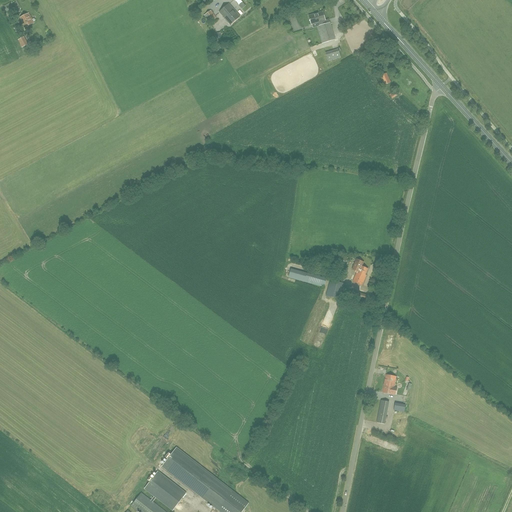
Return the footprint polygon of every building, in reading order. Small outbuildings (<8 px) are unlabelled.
[(230,25),(240,17),(229,4),(219,13),(230,25)] [(211,11),(210,12),(204,16),(209,24),(217,19),(211,11)] [(318,25),(324,23),(323,22),(325,21),(323,13),(309,17),(312,25),(318,23),(318,25)] [(25,28),(34,24),(29,14),(20,19),(25,28)] [(324,23),(318,25),(319,27),(318,27),(323,44),(335,40),(330,24),(324,25),(324,23)] [(22,48),(28,45),(24,38),(19,41),(22,48)] [(340,57),(339,52),(338,49),(326,53),(328,61),(340,57)] [(384,86),(391,83),(387,73),(380,76),(384,86)] [(392,99),(400,94),(397,90),(389,95),(392,99)] [(343,263),(343,261),(346,262),(348,258),(345,257),(344,258),(333,255),(331,259),(343,263)] [(352,270),(357,272),(365,275),(368,269),(362,267),(363,263),(356,260),(352,270)] [(305,283),(307,275),(291,270),(289,278),(305,283)] [(365,275),(357,272),(353,282),(362,286),(367,276),(365,275)] [(307,274),(307,275),(305,283),(324,288),(326,279),(307,274)] [(344,284),(331,280),(327,296),(340,300),(344,284)] [(365,302),(367,296),(359,294),(359,293),(349,290),(347,296),(365,302)] [(394,388),(396,377),(386,375),(385,379),(384,385),(383,393),(393,395),(393,394),(396,395),(397,388),(394,388)] [(389,402),(381,401),(377,423),(385,424),(389,402)] [(395,403),(394,411),(404,412),(406,405),(395,403)] [(170,456),(167,454),(165,457),(167,459),(162,467),(220,511),(241,511),(248,503),(176,448),(170,456)] [(151,501),(153,502),(156,498),(172,511),(186,493),(158,472),(144,489),(154,497),(151,501)] [(138,511),(165,511),(153,502),(151,501),(141,493),(131,506),(138,511)]
